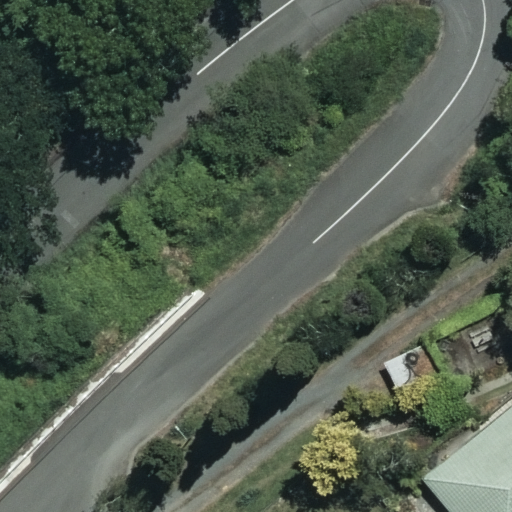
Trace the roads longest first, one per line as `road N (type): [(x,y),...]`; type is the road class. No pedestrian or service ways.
road 1 (residential): [(481,0),(482,43),(439,117),(317,241),(20,511)]
road 2 (residential): [(0,266),(298,0)]
